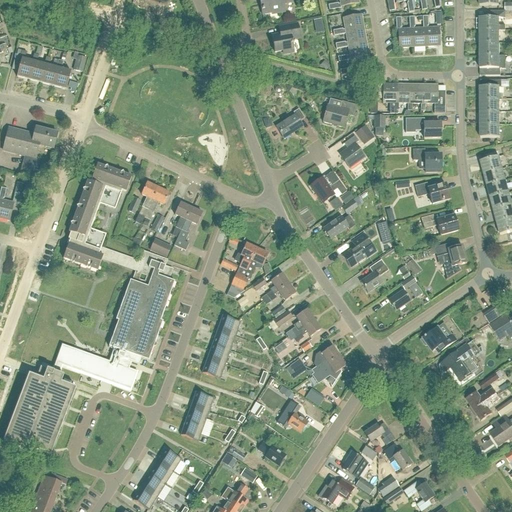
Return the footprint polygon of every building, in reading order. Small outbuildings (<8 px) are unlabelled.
[(134,0),(133,4),(141,7),(140,10),(145,12),(146,9),(152,11),(151,15),(163,19),(170,1),(167,0),(134,0)] [(284,13),(283,5),(292,4),(291,0),(258,0),(262,16),(277,13),(277,14),(284,13)] [(338,0),(340,5),(338,6),(338,4),(328,6),(329,12),(341,9),(341,8),(359,4),(358,0),(338,0)] [(392,0),(386,0),(388,12),(395,11),(392,0)] [(407,2),(407,4),(408,13),(413,12),(411,1),(409,1),(409,0),(395,0),(396,4),(407,2)] [(409,0),(409,1),(411,1),(416,0),(420,0),(421,1),(420,1),(422,11),(426,10),(424,0),(409,0)] [(432,0),(435,9),(440,8),(438,0),(432,0)] [(479,19),(479,32),(499,31),(499,32),(505,32),(505,26),(499,26),(498,18),(505,18),(505,12),(487,12),(487,19),(479,19)] [(344,31),(343,32),(342,29),(333,31),(334,37),(345,35),(345,33),(363,30),(361,16),(342,20),(344,31)] [(411,30),(412,49),(426,48),(425,29),(423,29),(414,30),(413,28),(415,28),(414,17),(409,18),(410,30),(411,30)] [(425,29),(426,48),(439,47),(438,29),(427,29),(427,27),(428,27),(428,17),(422,17),(422,22),(423,29),(425,29)] [(398,50),(412,49),(411,30),(410,30),(400,30),(400,28),(401,28),(401,18),(395,18),(396,31),(397,31),(398,50)] [(293,54),(291,44),(293,40),(299,39),(297,25),(278,28),(279,35),(271,37),(274,53),(282,52),(283,55),(293,54)] [(347,44),(345,45),(345,43),(335,44),(336,50),(348,48),(347,46),(366,43),(363,30),(345,33),(345,35),(347,44)] [(479,32),(480,44),(499,44),(499,32),(499,31),(479,32)] [(167,41),(186,46),(189,38),(169,32),(167,41)] [(349,58),(348,58),(347,56),(337,57),(338,63),(350,61),(349,60),(368,56),(366,43),(347,46),(348,48),(349,58)] [(480,44),(480,57),(499,57),(499,44),(480,44)] [(34,62),(29,80),(41,84),(46,66),(44,65),(37,63),(38,56),(40,57),(43,48),(38,47),(36,55),(34,54),(32,62),(34,62)] [(12,70),(18,72),(17,77),(29,80),(34,62),(32,62),(24,60),(26,52),(18,50),(16,57),(20,58),(19,60),(15,58),(12,70)] [(351,71),(350,71),(350,69),(340,71),(341,77),(353,74),(352,73),(371,70),(368,56),(349,60),(350,61),(351,71)] [(41,84),(54,87),(59,69),(56,68),(49,66),(51,59),(46,57),(44,65),(46,66),(41,84)] [(86,59),(76,57),(72,71),(82,74),(86,59)] [(480,70),(486,70),(486,77),(500,77),(500,70),(502,70),(506,70),(505,57),(499,57),(480,57),(480,70)] [(59,69),(54,87),(66,91),(71,72),(61,70),(63,62),(58,60),(56,68),(59,69)] [(324,62),(320,66),(325,71),(329,67),(324,62)] [(262,83),(261,80),(258,76),(255,79),(249,83),(253,90),(262,83)] [(480,96),(480,100),(499,99),(503,99),(503,95),(499,95),(499,88),(501,88),(501,81),(486,81),(486,88),(480,88),(480,96)] [(382,104),(389,105),(389,114),(396,115),(396,111),(396,104),(396,86),(382,86),(382,93),(382,99),(382,104)] [(398,111),(398,105),(407,105),(407,112),(409,112),(411,112),(411,105),(409,105),(410,86),(396,86),(396,104),(396,111),(398,111)] [(425,112),(425,105),(423,105),(423,86),(410,86),(409,105),(411,105),(420,105),(420,112),(425,112)] [(423,105),(425,105),(434,105),(434,114),(444,114),(444,94),(444,93),(437,92),(437,87),(437,86),(423,86),(423,105)] [(480,100),(480,110),(480,114),(499,114),(499,110),(499,99),(480,100)] [(342,103),(341,103),(329,100),(327,106),(322,123),(344,129),(348,116),(354,118),(357,107),(342,103)] [(276,128),(284,140),(303,128),(299,123),(304,119),(298,110),(293,113),(295,116),(276,128)] [(480,121),(480,125),(480,128),(499,128),(499,125),(499,114),(480,114),(480,116),(478,116),(478,121),(480,121)] [(384,129),(384,117),(374,117),(374,129),(384,129)] [(405,120),(405,134),(415,134),(415,132),(423,132),(423,140),(440,140),(440,124),(424,124),(424,119),(405,120)] [(354,134),(360,142),(371,134),(365,126),(354,134)] [(499,139),(499,128),(480,128),(481,139),(499,139)] [(3,151),(24,157),(21,168),(19,175),(44,181),(46,174),(34,171),(37,160),(35,159),(38,146),(53,150),(57,134),(35,129),(34,136),(8,130),(3,151)] [(349,169),(365,158),(355,144),(358,142),(355,137),(344,144),(348,150),(339,156),(349,169)] [(424,171),(425,171),(425,174),(441,173),(441,156),(424,156),(424,150),(412,151),(412,162),(424,162),(424,171)] [(480,163),(483,175),(502,170),(499,158),(500,158),(498,151),(486,154),(488,161),(480,163)] [(326,160),(320,165),(324,170),(330,165),(326,160)] [(363,164),(354,169),(357,176),(367,171),(363,164)] [(70,241),(63,260),(97,272),(102,260),(103,258),(152,275),(147,288),(131,282),(130,281),(115,321),(118,321),(117,322),(108,348),(114,350),(131,356),(139,359),(140,359),(147,362),(148,362),(148,361),(156,339),(162,323),(159,322),(174,283),(169,281),(172,272),(165,269),(164,269),(166,261),(142,253),(139,262),(101,248),(106,235),(90,230),(99,205),(115,211),(122,191),(126,193),(132,178),(123,175),(121,180),(118,178),(120,174),(107,169),(106,174),(103,173),(104,168),(97,166),(91,183),(87,182),(84,190),(89,191),(88,194),(83,193),(78,207),(83,208),(82,211),(77,210),(72,223),(77,225),(75,228),(71,226),(68,233),(70,234),(68,241),(70,241)] [(483,175),(486,187),(505,182),(502,170),(483,175)] [(335,196),(333,193),(333,192),(337,190),(341,196),(346,193),(338,182),(328,189),(322,179),(310,188),(322,205),(335,196)] [(23,197),(32,201),(37,186),(28,182),(23,197)] [(486,187),(490,200),(509,195),(505,182),(486,187)] [(16,183),(14,193),(21,195),(23,185),(16,183)] [(432,205),(449,201),(445,185),(428,190),(426,184),(414,187),(417,198),(429,195),(432,205)] [(147,199),(139,216),(138,216),(135,223),(141,226),(144,219),(157,190),(147,185),(142,196),(147,199)] [(0,220),(9,222),(13,204),(2,202),(3,199),(4,200),(6,190),(1,189),(0,193),(0,220)] [(169,195),(157,190),(144,219),(150,222),(158,204),(163,206),(169,195)] [(348,193),(340,199),(345,206),(353,200),(348,193)] [(490,200),(493,212),(511,206),(511,200),(510,201),(509,195),(490,200)] [(128,213),(134,215),(140,202),(134,199),(128,213)] [(357,199),(342,209),(346,215),(357,208),(355,206),(359,203),(357,199)] [(180,218),(175,228),(181,231),(191,209),(180,204),(175,216),(180,218)] [(511,206),(493,212),(496,224),(511,219),(511,206)] [(191,209),(181,231),(187,234),(191,223),(197,226),(203,214),(191,209)] [(158,216),(152,227),(158,230),(164,219),(158,216)] [(440,237),(457,232),(453,217),(434,222),(433,216),(421,219),(424,230),(438,226),(440,237)] [(330,241),(347,229),(348,231),(355,226),(348,217),(342,221),(340,218),(323,230),(330,241)] [(511,219),(496,224),(500,236),(511,233),(511,219)] [(386,229),(384,221),(378,223),(380,231),(386,229)] [(177,240),(181,231),(175,228),(171,238),(177,240)] [(188,234),(187,234),(181,231),(177,240),(174,247),(185,252),(188,245),(184,243),(188,234)] [(355,248),(342,257),(350,269),(366,258),(364,255),(373,249),(363,235),(351,243),(355,248)] [(166,259),(171,248),(155,241),(150,251),(166,259)] [(238,269),(240,270),(240,269),(246,272),(248,267),(256,250),(245,245),(240,256),(237,254),(234,262),(240,265),(238,269)] [(460,272),(458,267),(466,265),(461,247),(447,251),(446,246),(433,249),(435,255),(436,259),(443,257),(448,279),(445,281),(446,282),(460,273),(460,272)] [(246,272),(252,275),(255,269),(261,270),(262,267),(267,256),(256,250),(248,267),(246,272)] [(404,263),(406,265),(405,265),(410,271),(416,266),(412,261),(411,261),(409,259),(405,262),(404,263)] [(222,266),(235,273),(238,267),(224,261),(222,266)] [(359,283),(367,294),(382,284),(378,278),(387,272),(380,262),(369,269),(372,274),(359,283)] [(240,270),(238,275),(240,276),(247,279),(247,280),(249,281),(252,275),(246,272),(240,269),(240,270)] [(409,277),(406,273),(402,276),(400,277),(403,281),(409,277)] [(238,275),(235,281),(245,285),(247,280),(247,279),(240,276),(238,275)] [(271,292),(266,296),(271,303),(276,299),(274,296),(278,293),(288,285),(281,275),(271,282),(274,287),(270,290),(271,292)] [(412,277),(400,285),(404,291),(415,283),(412,277)] [(262,279),(251,286),(256,292),(266,285),(262,279)] [(245,285),(235,281),(233,287),(242,291),(245,285)] [(408,288),(416,298),(421,294),(414,284),(408,288)] [(288,285),(278,293),(285,303),(295,295),(288,285)] [(388,302),(396,313),(410,303),(402,292),(388,302)] [(265,306),(271,303),(266,296),(261,299),(265,306)] [(242,299),(236,303),(240,308),(246,304),(242,299)] [(494,309),(499,317),(506,313),(499,301),(492,305),(494,309)] [(281,307),(272,314),(275,319),(285,312),(281,307)] [(294,329),(291,331),(296,338),(300,335),(298,331),(313,321),(306,311),(296,318),(299,323),(293,327),(294,329)] [(273,322),(277,329),(278,328),(292,318),(287,312),(273,322)] [(490,326),(500,342),(511,334),(511,323),(507,315),(490,326)] [(222,317),(217,331),(235,338),(240,323),(222,317)] [(309,338),(320,331),(313,321),(298,331),(300,335),(296,338),(291,331),(285,335),(290,342),(293,341),(295,344),(303,339),(302,337),(306,334),(309,338)] [(424,347),(428,347),(432,353),(435,351),(438,350),(441,354),(458,342),(453,335),(452,336),(445,325),(444,326),(439,330),(438,329),(424,340),(423,338),(420,341),(424,347)] [(235,338),(217,331),(212,345),(230,352),(235,338)] [(451,369),(461,384),(473,376),(480,371),(472,361),(483,354),(483,352),(482,348),(479,350),(474,342),(440,365),(439,367),(442,376),(451,369)] [(303,353),(311,348),(308,343),(300,348),(303,353)] [(230,352),(212,345),(207,360),(225,366),(230,352)] [(62,347),(53,373),(58,375),(61,366),(130,390),(135,373),(127,371),(130,362),(138,365),(140,359),(139,359),(114,350),(109,364),(62,347)] [(313,375),(314,375),(339,357),(332,347),(321,354),(324,359),(320,362),(321,364),(315,368),(311,371),(313,375)] [(313,365),(315,368),(321,364),(320,362),(324,359),(321,354),(320,352),(315,356),(313,365)] [(345,367),(339,357),(314,375),(317,381),(315,382),(323,392),(329,387),(324,380),(345,367)] [(225,366),(207,360),(202,374),(219,380),(225,366)] [(289,367),(295,375),(304,369),(299,361),(289,367)] [(5,438),(3,442),(25,450),(26,446),(40,451),(50,455),(51,454),(52,449),(58,435),(60,430),(62,423),(68,408),(70,403),(70,402),(72,397),(73,393),(75,389),(60,384),(63,377),(58,375),(53,373),(40,368),(39,369),(36,378),(34,378),(28,375),(28,377),(26,382),(20,396),(19,401),(18,403),(16,408),(10,423),(9,428),(8,429),(6,434),(5,438)] [(495,374),(479,385),(483,391),(499,379),(495,374)] [(499,389),(502,393),(508,389),(505,385),(499,389)] [(280,394),(288,399),(291,394),(283,389),(280,394)] [(313,404),(318,397),(310,391),(305,399),(313,404)] [(466,401),(474,412),(497,397),(493,391),(481,399),(477,394),(466,401)] [(196,393),(190,408),(208,414),(213,400),(196,393)] [(497,397),(474,412),(481,423),(492,415),(489,410),(500,402),(497,397)] [(511,401),(497,411),(501,418),(511,410),(511,401)] [(250,412),(254,415),(260,407),(255,403),(250,412)] [(257,419),(264,409),(260,406),(260,407),(254,415),(254,416),(257,419)] [(190,408),(185,422),(203,428),(208,414),(190,408)] [(108,431),(116,414),(104,409),(96,425),(108,431)] [(301,434),(307,424),(294,415),(293,416),(284,411),(280,418),(288,423),(287,425),(301,434)] [(497,431),(491,436),(499,448),(509,441),(511,443),(511,442),(511,421),(509,423),(497,431)] [(198,443),(203,428),(185,422),(180,436),(198,443)] [(385,446),(394,440),(383,424),(379,427),(377,424),(363,434),(369,443),(381,435),(384,439),(382,441),(385,446)] [(262,445),(257,451),(266,457),(265,459),(278,468),(285,458),(271,449),(270,450),(262,445)] [(228,453),(230,455),(241,462),(244,458),(234,451),(231,449),(228,453)] [(402,471),(411,465),(402,452),(399,454),(396,449),(386,456),(390,463),(394,460),(402,471)] [(165,450),(157,463),(173,473),(180,463),(181,460),(165,450)] [(364,470),(368,464),(352,453),(348,459),(349,460),(343,469),(355,478),(362,469),(364,470)] [(222,463),(224,464),(231,469),(236,462),(229,457),(226,455),(222,463)] [(157,463),(149,476),(165,486),(166,484),(172,474),(173,473),(157,463)] [(240,476),(252,484),(256,477),(245,469),(240,476)] [(49,480),(44,477),(30,511),(50,511),(61,485),(65,487),(67,482),(51,475),(49,480)] [(165,486),(149,476),(141,489),(157,499),(165,486)] [(384,487),(378,491),(382,498),(398,487),(392,478),(382,485),(384,487)] [(323,499),(332,505),(338,496),(346,501),(354,489),(352,488),(342,481),(341,480),(337,486),(332,482),(331,482),(326,490),(324,489),(318,497),(322,500),(323,499)] [(355,486),(369,496),(373,490),(360,480),(355,486)] [(418,482),(404,492),(409,498),(417,492),(423,501),(417,506),(421,511),(430,505),(428,501),(434,497),(425,484),(421,487),(418,482)] [(220,499),(227,503),(240,511),(248,501),(243,498),(248,490),(241,485),(235,494),(227,488),(220,499)] [(157,499),(141,489),(133,502),(148,511),(157,499)] [(399,489),(383,500),(386,506),(403,495),(399,489)] [(201,495),(206,499),(210,495),(206,491),(201,495)] [(360,507),(361,510),(362,511),(366,511),(370,507),(363,502),(360,507)] [(240,511),(227,503),(221,511),(240,511)]
